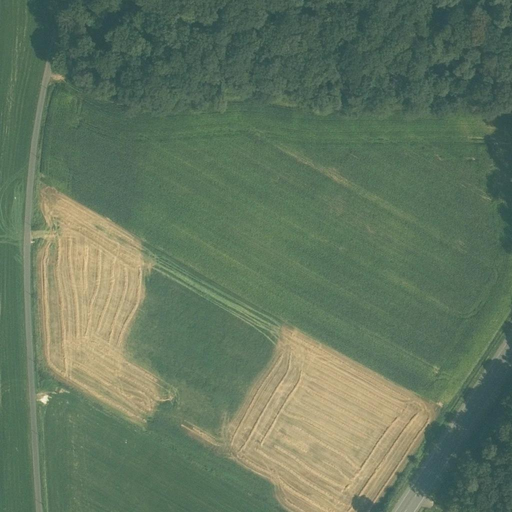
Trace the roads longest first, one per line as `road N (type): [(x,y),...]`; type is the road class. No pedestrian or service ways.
road 1 (unclassified): [(40,511),(28,219),(58,0)]
road 2 (secondary): [(511,349),(405,511)]
